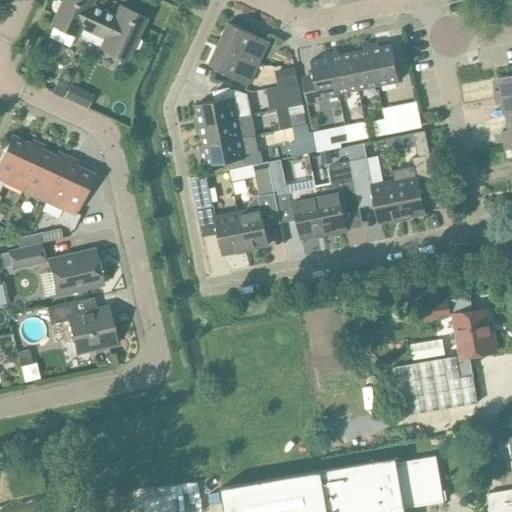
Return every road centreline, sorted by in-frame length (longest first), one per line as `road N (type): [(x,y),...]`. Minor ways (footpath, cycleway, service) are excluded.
road 1 (residential): [(0,410),(141,379),(158,355),(108,137),(0,83)]
road 2 (residential): [(204,286),(475,232),(442,44)]
road 3 (residential): [(204,286),(168,107),(218,0)]
road 4 (residential): [(442,44),(415,0),(303,20),(260,0)]
